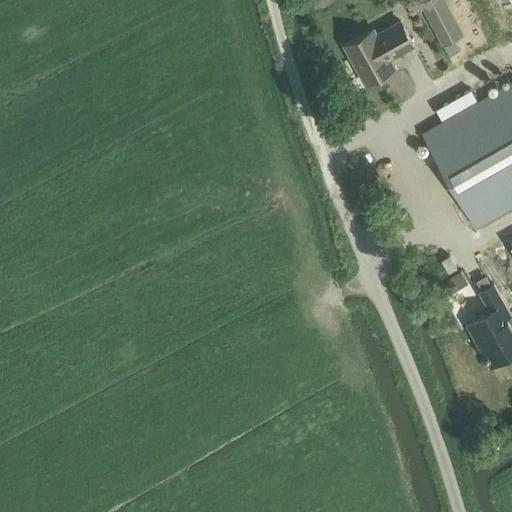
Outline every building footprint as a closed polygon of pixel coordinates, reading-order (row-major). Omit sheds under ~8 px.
[(446,0),(423,0),(420,2),(443,45),(464,34),(446,0)] [(374,28),(346,44),(367,82),(395,67),(390,57),(414,44),(402,21),(377,34),(374,28)] [(475,225),(511,204),(511,83),(423,134),(475,225)] [(449,278),(437,285),(444,297),(456,290),(449,278)] [(490,365),(511,353),(511,327),(506,316),(511,314),(494,283),(480,291),(491,310),(467,324),(490,365)]
